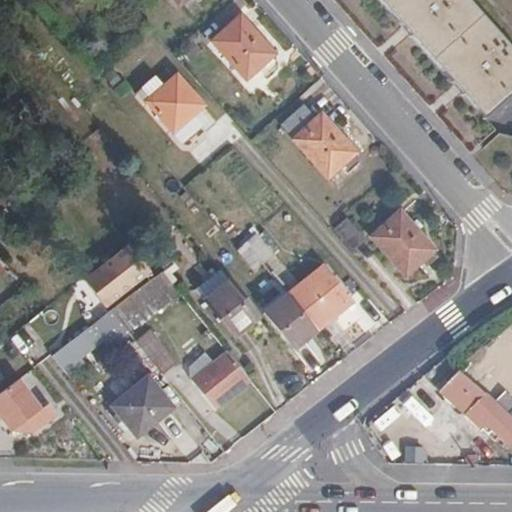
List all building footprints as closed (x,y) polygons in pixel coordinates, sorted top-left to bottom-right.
[(378,0),(480,112),(511,83),(511,46),(470,0),(378,0)] [(246,77),(274,53),(241,16),(213,39),(246,77)] [(198,101),(172,71),(158,83),(150,73),(139,83),(148,92),(142,98),(167,126),(198,101)] [(328,176),(355,151),(323,113),(318,117),(310,109),(287,130),(328,176)] [(0,127),(9,121),(0,110),(0,127)] [(177,142),(199,126),(193,118),(171,134),(177,142)] [(433,249),(399,210),(370,235),(404,273),(433,249)] [(233,249),(251,270),(278,248),(260,226),(233,249)] [(147,264),(125,238),(81,275),(102,301),(147,264)] [(289,296),(316,329),(351,301),(323,265),(286,293),(289,296)] [(105,307),(126,333),(177,293),(156,268),(136,283),(105,307)] [(228,333),(253,314),(223,277),(199,297),(228,333)] [(291,349),(316,329),(289,296),(263,315),(291,349)] [(79,355),(105,335),(94,321),(68,342),(79,355)] [(142,352),(160,374),(172,365),(154,343),(142,352)] [(214,406),(249,379),(240,369),(225,351),(190,379),(214,406)] [(511,421),(457,370),(440,389),(466,412),(470,408),(509,445),(505,450),(511,456),(511,421)] [(16,374),(0,386),(0,415),(11,433),(33,433),(57,413),(47,401),(40,407),(16,374)] [(171,405),(145,374),(110,402),(136,433),(171,405)] [(411,421),(420,432),(433,420),(408,392),(379,419),(395,435),(411,421)] [(448,440),(463,426),(447,412),(434,426),(448,440)]
